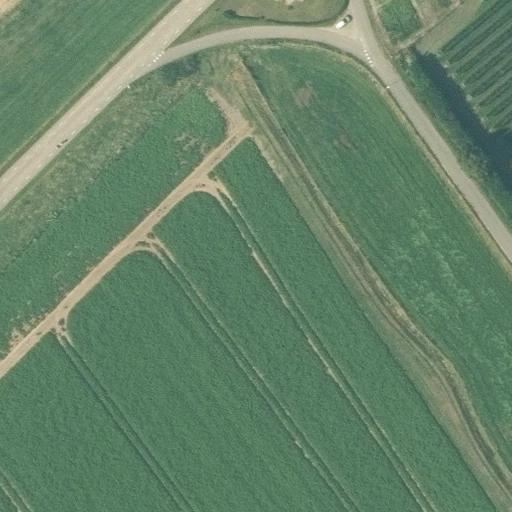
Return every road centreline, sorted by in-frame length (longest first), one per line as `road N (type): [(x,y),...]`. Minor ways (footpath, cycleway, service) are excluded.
road 1 (unclassified): [(511,251),(368,42)]
road 2 (unclassified): [(130,69),(252,33),(368,42)]
road 3 (tertiary): [(0,195),(130,69)]
